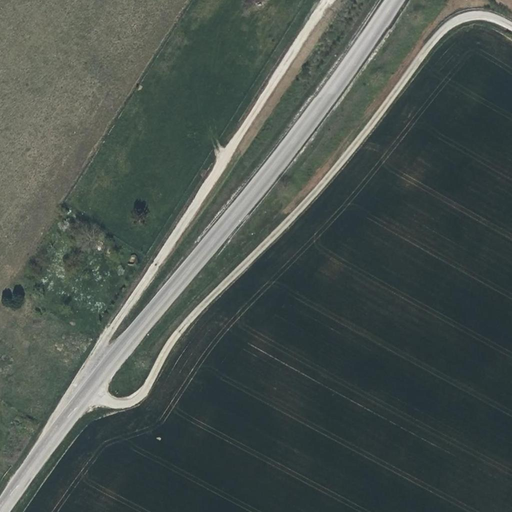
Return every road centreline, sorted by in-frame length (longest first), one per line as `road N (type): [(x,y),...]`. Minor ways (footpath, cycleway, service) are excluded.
road 1 (tertiary): [(0,507),(83,394),(287,153),(394,0)]
road 2 (track): [(83,394),(126,402),(140,394),(181,327),(329,174),(443,27),(472,14),(511,25)]
